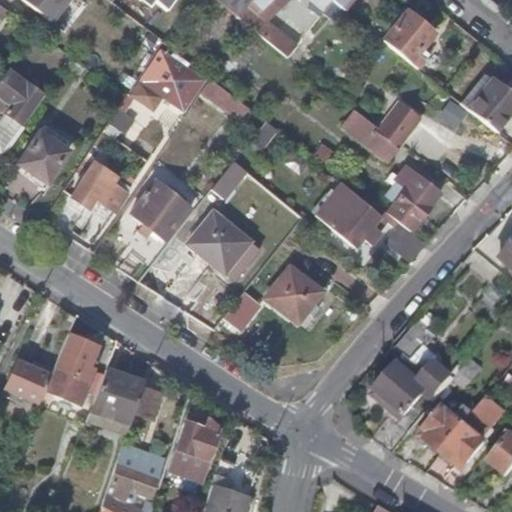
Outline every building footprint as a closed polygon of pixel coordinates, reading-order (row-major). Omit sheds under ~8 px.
[(18,0),(49,23),(65,0),(18,0)] [(134,0),(161,17),(171,0),(134,0)] [(213,0),(235,18),(252,0),(213,0)] [(263,24),(286,0),(303,0),(320,13),(328,3),(324,0),(252,0),(235,18),(285,58),(293,48),(263,24)] [(351,0),(324,0),(328,3),(333,7),(341,13),(351,0)] [(415,57),(432,36),(404,13),(379,43),(414,72),(420,63),(415,57)] [(203,77),(200,75),(161,45),(137,77),(180,109),(203,77)] [(72,76),(79,65),(67,57),(60,68),(72,76)] [(42,86),(7,61),(0,70),(0,143),(11,128),(42,86)] [(463,112),(488,82),(480,75),(461,97),(445,84),(439,92),(463,112)] [(244,108),(206,79),(197,91),(235,120),(244,108)] [(511,107),(511,101),(488,82),(463,112),(490,134),(511,107)] [(396,147),(417,121),(396,104),(374,130),(396,147)] [(396,147),(374,130),(349,109),(337,125),(343,130),(384,162),(396,147)] [(256,153),(273,130),(260,120),(242,142),(256,153)] [(63,147),(35,126),(13,157),(24,167),(29,167),(31,164),(45,173),(63,147)] [(45,173),(31,164),(29,167),(24,167),(13,157),(8,163),(27,178),(32,172),(40,179),(45,173)] [(122,185),(86,158),(41,220),(53,228),(73,200),(74,201),(81,191),(104,208),(122,185)] [(222,190),(238,171),(226,162),(211,181),(222,190)] [(437,194),(405,168),(402,169),(400,168),(392,175),(395,179),(388,188),(397,195),(382,213),(407,231),(437,194)] [(139,263),(183,207),(151,180),(124,212),(143,228),(124,250),(139,263)] [(382,213),(380,211),(376,216),(337,182),(311,215),(351,247),(359,237),(367,245),(376,233),(375,233),(383,223),(390,229),(379,243),(404,263),(422,244),(407,232),(407,231),(382,213)] [(246,237),(210,208),(184,240),(219,269),(246,237)] [(511,246),(499,262),(511,273),(511,246)] [(318,294),(285,264),(259,295),(293,323),(318,294)] [(234,314),(247,298),(236,288),(224,304),(234,314)] [(432,342),(413,325),(402,338),(422,354),(432,342)] [(81,399),(97,363),(92,361),(98,346),(69,333),(50,374),(47,384),(81,399)] [(422,354),(402,338),(393,349),(413,365),(422,354)] [(38,404),(47,384),(50,374),(19,358),(6,386),(25,397),(38,404)] [(403,414),(423,391),(433,401),(451,379),(430,361),(412,382),(395,367),(370,396),(386,410),(391,404),(403,414)] [(476,374),(464,364),(451,379),(463,390),(476,374)] [(129,424),(144,380),(104,366),(86,408),(91,410),(129,424)] [(23,405),(25,397),(6,386),(2,393),(23,405)] [(461,465),(486,436),(481,433),(500,410),(484,397),(473,410),(436,455),(447,464),(451,459),(461,465)] [(436,455),(473,410),(463,402),(456,410),(445,402),(420,431),(428,438),(423,445),(436,455)] [(129,424),(91,410),(87,420),(124,433),(129,424)] [(202,484),(216,436),(214,435),(216,429),(207,418),(204,429),(185,423),(169,474),(202,484)] [(388,454),(407,432),(388,418),(370,439),(388,454)] [(499,478),(511,462),(511,424),(510,423),(486,452),(490,456),(484,463),(499,478)] [(428,438),(420,431),(415,438),(423,445),(428,438)] [(456,471),(461,465),(451,459),(447,464),(456,471)] [(150,497),(157,478),(115,462),(108,481),(112,484),(111,489),(126,495),(128,489),(150,497)] [(239,511),(244,495),(209,485),(200,511),(239,511)] [(143,511),(105,490),(99,506),(109,511),(143,511)]
